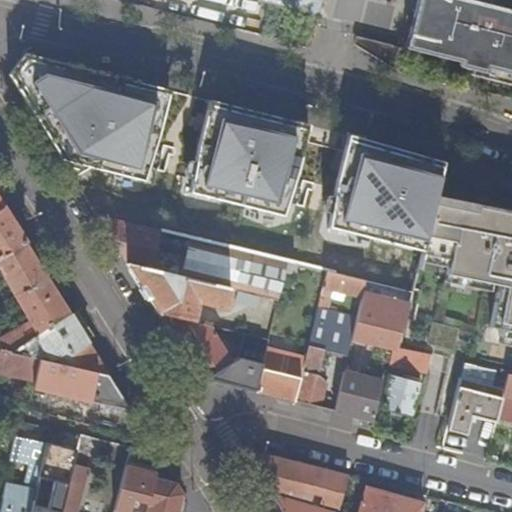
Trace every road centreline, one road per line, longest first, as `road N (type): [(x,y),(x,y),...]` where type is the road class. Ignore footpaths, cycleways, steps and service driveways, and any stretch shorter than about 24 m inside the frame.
road 1 (secondary): [(511,140),(169,44),(92,38),(0,15)]
road 2 (secondary): [(200,455),(0,134)]
road 3 (residential): [(200,455),(267,426),(511,488)]
